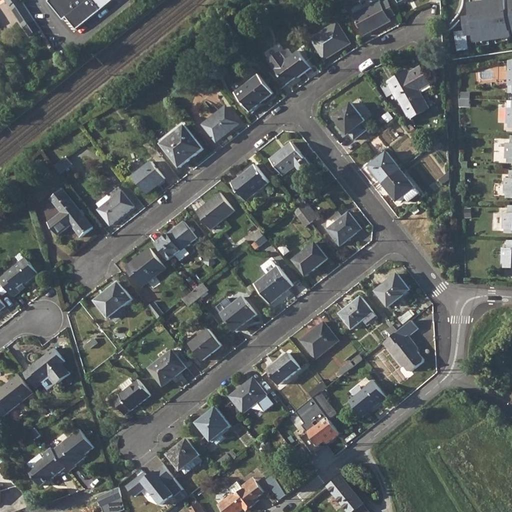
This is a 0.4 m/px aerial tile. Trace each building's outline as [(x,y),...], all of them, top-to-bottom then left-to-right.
[(22,0),(12,7),(20,21),(31,14),(22,0)] [(49,0),(46,2),(73,32),(102,11),(114,0),(49,0)] [(279,8),(273,0),(268,4),(274,12),(275,11),(276,12),(278,11),(277,10),(279,8)] [(380,0),(354,14),(358,23),(354,25),(356,29),(360,27),(365,35),(391,21),(390,18),(382,3),(380,0)] [(387,0),(382,3),(390,18),(397,14),(390,0),(387,0)] [(511,37),(511,0),(477,0),(469,1),(476,43),(511,37)] [(31,14),(20,21),(25,28),(36,21),(31,14)] [(339,23),(312,39),(325,59),(351,43),(339,23)] [(191,48),(183,54),(189,61),(197,55),(191,48)] [(300,51),(275,69),(287,85),(298,77),(299,78),(312,68),(300,51)] [(407,75),(405,72),(388,82),(398,99),(400,98),(412,119),(430,109),(420,91),(431,84),(422,67),(411,73),(407,75)] [(260,74),(237,93),(251,112),(274,93),(260,74)] [(352,103),(335,117),(348,135),(349,134),(362,124),(366,120),(352,103)] [(227,107),(205,125),(219,141),(241,124),(227,107)] [(362,124),(349,134),(355,140),(367,130),(362,124)] [(174,140),(165,147),(181,167),(204,149),(186,125),(171,136),(174,140)] [(171,136),(162,144),(165,147),(174,140),(171,136)] [(375,142),(380,154),(388,150),(382,138),(375,142)] [(419,140),(413,145),(421,155),(427,150),(419,140)] [(293,143),(272,159),(285,176),(298,165),(303,173),(312,166),(293,143)] [(371,166),(385,184),(402,170),(388,152),(371,166)] [(67,157),(56,166),(62,173),(73,164),(67,157)] [(153,162),(134,177),(147,193),(166,179),(153,162)] [(257,165),(234,183),(248,200),(271,183),(257,165)] [(402,170),(385,184),(399,201),(406,196),(411,201),(421,193),(402,170)] [(451,171),(440,180),(444,185),(452,179),(451,171)] [(114,197),(99,210),(112,225),(135,206),(120,188),(112,194),(114,197)] [(64,212),(50,223),(59,235),(73,224),(83,236),(95,227),(65,189),(53,199),(64,212)] [(222,192),(198,211),(212,229),(236,210),(222,192)] [(307,202),(300,207),(304,212),(312,222),(319,217),(307,202)] [(416,207),(411,211),(414,216),(419,212),(416,207)] [(312,222),(304,212),(300,215),(308,226),(312,222)] [(350,212),(329,229),(342,245),(363,228),(350,212)] [(185,221),(157,243),(170,260),(177,254),(184,249),(198,238),(185,221)] [(261,230),(253,236),(257,241),(265,235),(261,230)] [(257,241),(254,244),(257,249),(269,240),(265,235),(257,241)] [(317,242),(295,259),(307,275),(330,258),(317,242)] [(151,248),(127,267),(143,286),(166,268),(151,248)] [(184,249),(177,254),(182,261),(188,255),(184,249)] [(27,258),(1,279),(15,297),(21,292),(19,289),(25,283),(26,284),(40,274),(27,258)] [(268,275),(278,267),(273,261),(270,261),(264,266),(263,269),(268,275)] [(268,275),(256,285),(271,304),(295,286),(279,266),(278,267),(268,275)] [(399,274),(378,291),(390,306),(410,290),(399,274)] [(120,283),(97,301),(110,318),(133,300),(120,283)] [(204,284),(194,291),(200,298),(209,290),(204,284)] [(194,291),(185,299),(190,306),(200,298),(194,291)] [(353,330),(364,321),(375,312),(362,296),(340,313),(353,330)] [(244,297),(224,314),(237,332),(258,315),(244,297)] [(156,301),(149,307),(159,319),(165,314),(156,301)] [(375,312),(364,321),(367,325),(378,316),(375,312)] [(325,322),(302,341),(317,359),(340,341),(325,322)] [(189,339),(192,344),(210,330),(206,326),(189,339)] [(210,330),(192,344),(191,344),(204,361),(223,346),(210,329),(210,330)] [(399,331),(383,343),(390,352),(390,351),(403,367),(404,366),(408,371),(413,372),(423,362),(423,358),(414,347),(414,344),(415,344),(409,336),(407,338),(400,330),(399,331)] [(41,360),(30,368),(42,382),(50,376),(57,385),(70,375),(63,366),(66,363),(55,349),(47,356),(48,357),(43,362),(41,360)] [(173,351),(150,369),(165,386),(187,369),(173,351)] [(290,353),(269,370),(282,384),(302,368),(290,353)] [(497,358),(488,367),(505,383),(511,376),(511,374),(509,371),(510,370),(497,358)] [(339,371),(343,375),(355,365),(352,361),(339,371)] [(35,387),(42,382),(30,368),(24,373),(35,387)] [(57,385),(50,376),(42,382),(48,391),(57,385)] [(0,387),(0,416),(2,418),(32,395),(17,377),(2,389),(0,387)] [(255,378),(231,397),(244,413),(258,402),(265,412),(275,404),(267,395),(255,378)] [(120,396),(114,401),(126,416),(132,411),(152,395),(139,380),(134,384),(131,379),(121,387),(125,392),(120,396)] [(368,387),(351,401),(362,417),(380,401),(382,403),(388,398),(373,380),(367,385),(368,387)] [(325,383),(318,389),(321,393),(328,387),(325,383)] [(321,393),(314,398),(330,420),(337,414),(321,393)] [(314,398),(305,405),(307,408),(311,405),(317,413),(324,422),(315,427),(308,433),(318,447),(325,441),(328,445),(342,435),(330,420),(314,398)] [(212,441),(214,440),(222,434),(232,426),(218,408),(198,423),(212,441)] [(317,413),(309,419),(315,427),(324,422),(317,413)] [(36,428),(29,433),(35,440),(41,435),(36,428)] [(80,430),(53,450),(67,467),(71,472),(77,466),(76,465),(84,459),(83,457),(94,448),(80,430)] [(222,434),(214,440),(218,444),(226,438),(222,434)] [(188,440),(170,454),(182,470),(201,456),(188,440)] [(263,440),(258,444),(264,455),(270,452),(263,440)] [(53,450),(51,447),(44,452),(46,455),(30,468),(42,485),(53,476),(54,478),(67,467),(53,450)] [(228,455),(219,462),(223,467),(232,459),(228,455)] [(147,472),(129,487),(137,498),(150,488),(164,506),(178,496),(169,484),(177,478),(167,465),(151,478),(147,472)] [(281,471),(275,475),(278,480),(287,495),(292,491),(281,471)] [(341,477),(328,487),(348,511),(354,511),(363,505),(341,477)] [(254,478),(247,483),(250,488),(257,483),(254,478)] [(278,480),(270,484),(280,501),(287,495),(278,480)] [(237,495),(235,493),(220,504),(225,511),(239,511),(245,508),(248,510),(256,504),(254,501),(265,493),(257,483),(250,488),(247,483),(243,487),(245,489),(237,495)] [(243,487),(235,493),(237,495),(245,489),(243,487)] [(120,488),(100,495),(106,511),(121,511),(126,510),(120,488)] [(204,511),(199,503),(190,509),(191,511),(204,511)]
